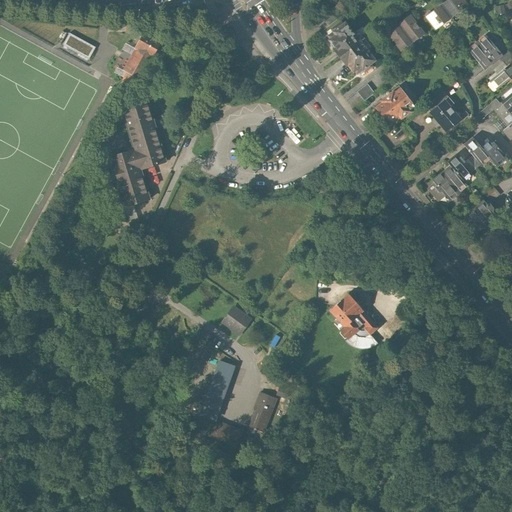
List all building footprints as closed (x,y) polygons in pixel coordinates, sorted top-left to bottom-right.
[(462,0),(449,0),(441,6),(454,25),(471,12),(462,0)] [(441,6),(423,19),(437,37),(454,25),(441,6)] [(410,18),(399,27),(414,47),(425,38),(410,18)] [(360,47),(345,27),(323,44),(338,63),(360,47)] [(399,27),(387,36),(402,56),(414,47),(399,27)] [(136,50),(152,59),(161,42),(144,32),(135,49),(136,50)] [(96,48),(69,33),(62,46),(89,60),(96,48)] [(487,38),(478,46),(493,65),(502,57),(487,38)] [(133,55),(136,50),(135,49),(126,44),(123,49),(133,55)] [(478,46),(468,54),(483,72),(493,65),(478,46)] [(375,67),(360,47),(338,63),(353,83),(375,67)] [(140,80),(152,59),(136,50),(133,55),(124,71),(128,73),(140,80)] [(511,69),(509,66),(488,84),(498,96),(511,84),(511,69)] [(125,78),(128,73),(124,71),(118,68),(115,73),(125,78)] [(132,94),(140,80),(128,73),(125,78),(120,87),(132,94)] [(365,100),(376,93),(369,82),(358,90),(365,100)] [(397,90),(373,109),(391,131),(415,112),(397,90)] [(511,95),(491,114),(499,123),(511,111),(511,95)] [(160,147),(147,103),(122,111),(126,123),(132,140),(131,141),(135,155),(129,156),(128,153),(110,159),(113,170),(117,183),(121,194),(120,194),(124,207),(133,204),(149,199),(140,169),(165,162),(161,147),(160,147)] [(461,124),(445,105),(429,118),(445,137),(461,124)] [(194,117),(180,110),(176,118),(178,119),(176,121),(177,124),(184,127),(187,126),(188,124),(190,124),(194,117)] [(511,111),(499,123),(508,133),(511,128),(511,111)] [(503,137),(511,146),(511,145),(511,128),(508,133),(503,137)] [(479,151),(471,142),(462,150),(480,170),(489,162),(479,151)] [(505,164),(487,143),(479,151),(489,162),(497,171),(505,164)] [(473,178),(456,159),(447,167),(451,171),(465,186),(473,178)] [(451,171),(441,181),(457,198),(467,189),(465,186),(451,171)] [(441,181),(431,190),(447,207),(457,198),(441,181)] [(483,203),(473,212),(491,232),(501,223),(483,203)] [(133,204),(124,207),(129,223),(138,221),(133,204)] [(78,218),(87,222),(90,213),(82,209),(78,218)] [(473,212),(463,221),(480,241),(491,232),(473,212)] [(143,223),(138,221),(129,223),(131,231),(136,234),(139,233),(143,223)] [(348,295),(330,311),(344,327),(340,330),(347,339),(358,330),(362,326),(370,335),(378,329),(348,295)] [(249,319),(234,308),(223,323),(238,334),(249,319)] [(377,344),(378,344),(370,335),(362,326),(358,330),(347,339),(345,341),(349,346),(355,349),(361,350),(367,349),(373,347),(377,344)] [(220,382),(218,387),(225,390),(227,384),(220,382)] [(289,390),(280,386),(277,395),(286,399),(289,390)] [(214,422),(209,435),(237,446),(243,430),(216,420),(227,390),(225,390),(218,387),(212,403),(210,403),(204,419),(214,422)] [(277,398),(260,392),(254,408),(257,409),(250,427),(265,432),(277,398)]
